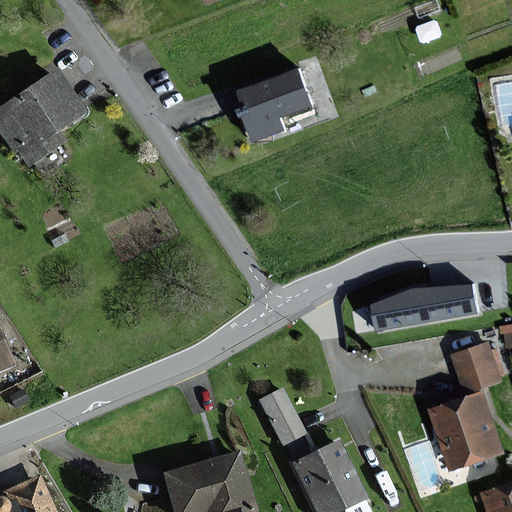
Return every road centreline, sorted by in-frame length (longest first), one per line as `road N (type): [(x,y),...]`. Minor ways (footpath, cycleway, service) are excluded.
road 1 (residential): [(275,308),(67,0)]
road 2 (residential): [(0,438),(192,357),(275,308)]
road 3 (residential): [(275,308),(376,257),(511,239)]
